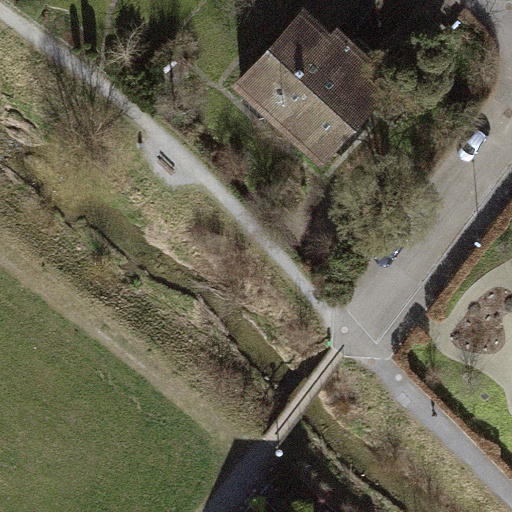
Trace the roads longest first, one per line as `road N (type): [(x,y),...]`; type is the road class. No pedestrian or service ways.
road 1 (track): [(0,244),(262,466)]
road 2 (residential): [(511,143),(358,336)]
